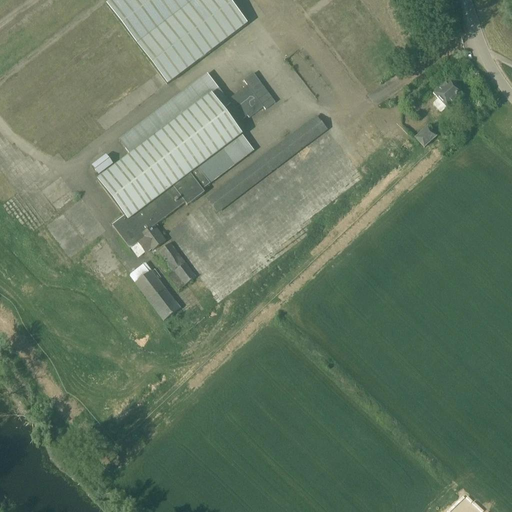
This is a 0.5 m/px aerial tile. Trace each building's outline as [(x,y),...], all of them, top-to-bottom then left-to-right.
[(167,86),(247,25),(228,0),(113,0),(106,6),(167,86)] [(187,207),(204,194),(202,191),(254,152),(223,111),(231,105),(207,73),(119,140),(131,156),(97,181),(124,217),(112,226),(130,250),(137,244),(146,255),(152,251),(152,252),(166,242),(155,227),(185,204),(187,207)] [(447,109),(463,94),(449,79),(433,94),(447,109)] [(218,215),(328,131),(316,116),(206,200),(218,215)] [(437,137),(427,126),(414,138),(424,149),(437,137)] [(99,176),(113,165),(106,156),(92,166),(99,176)] [(183,220),(200,245),(209,239),(192,213),(183,220)] [(196,278),(171,244),(155,256),(160,262),(163,260),(174,273),(169,277),(180,292),(196,278)] [(193,272),(206,263),(198,252),(185,262),(193,272)] [(152,272),(145,264),(129,277),(163,322),(180,310),(184,315),(166,329),(176,342),(205,319),(190,299),(181,305),(179,302),(177,304),(159,280),(161,279),(155,271),(152,272)]
